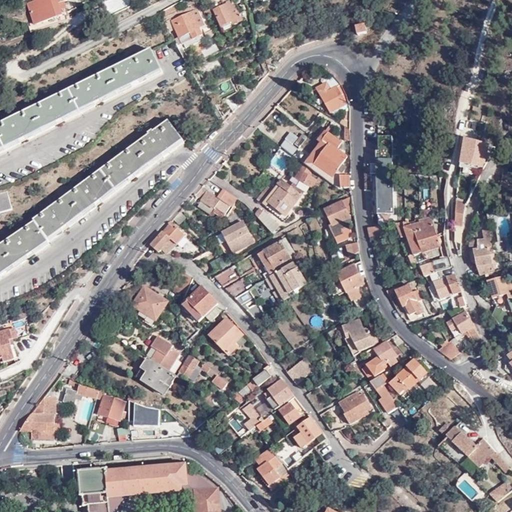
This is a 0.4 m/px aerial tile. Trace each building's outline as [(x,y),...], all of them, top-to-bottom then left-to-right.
[(36,0),(28,3),(35,26),(64,16),(62,11),(59,2),(65,0),(36,0)] [(59,2),(62,11),(68,9),(65,0),(59,2)] [(233,1),(215,9),(223,28),(234,23),(235,26),(243,22),(233,1)] [(196,6),(171,18),(182,43),(203,33),(195,17),(200,14),(196,6)] [(364,24),(355,27),(357,35),(366,32),(364,24)] [(163,74),(153,52),(0,124),(0,152),(31,137),(65,121),(106,101),(143,83),(163,74)] [(331,114),(347,106),(336,85),(339,84),(334,78),(327,82),(327,83),(317,89),(331,114)] [(244,94),(250,88),(247,82),(239,85),(244,94)] [(253,92),(250,88),(244,94),(246,98),(253,92)] [(225,97),(232,112),(233,112),(239,106),(233,93),(225,97)] [(349,109),(347,106),(331,114),(333,117),(349,109)] [(341,124),(345,127),(351,127),(351,125),(346,121),(344,119),(341,124)] [(182,141),(168,121),(34,219),(37,223),(0,247),(0,277),(32,256),(50,244),(48,241),(69,225),(100,202),(136,175),(163,156),(182,141)] [(319,175),(330,182),(333,178),(316,165),(330,146),(324,142),(329,134),(325,131),(318,142),(321,144),(305,165),(319,175)] [(338,189),(350,188),(349,176),(341,177),(345,171),(341,167),(348,157),(338,151),(343,144),(329,134),(324,142),(330,146),(316,165),(333,178),(330,182),(330,183),(338,189)] [(395,215),(393,136),(377,137),(379,215),(395,215)] [(299,150),(286,140),(281,147),(293,157),(299,150)] [(495,148),(465,140),(461,160),(474,164),(483,165),(495,148)] [(282,172),(288,163),(275,154),(269,163),(282,172)] [(363,163),(364,189),(376,189),(375,163),(363,163)] [(305,165),(303,164),(295,179),(312,188),(319,175),(305,165)] [(284,220),(302,196),(294,189),(283,180),(264,205),(284,220)] [(294,189),(302,196),(306,190),(298,183),(294,189)] [(232,207),(237,199),(224,190),(218,198),(202,188),(195,196),(215,209),(216,207),(226,214),(231,206),(232,207)] [(8,191),(0,192),(0,212),(13,209),(8,191)] [(494,198),(484,193),(479,207),(490,209),(494,198)] [(350,218),(351,217),(349,214),(352,212),(349,198),(325,211),(333,226),(330,227),(339,244),(351,238),(351,230),(349,226),(353,224),(350,218)] [(457,203),(455,226),(455,243),(461,244),(463,227),(465,205),(457,203)] [(213,212),(220,217),(223,218),(226,214),(216,207),(215,209),(213,212)] [(256,215),(273,232),(279,224),(261,209),(256,215)] [(173,218),(179,225),(185,217),(179,212),(173,218)] [(416,225),(417,222),(404,222),(395,223),(402,244),(411,242),(415,255),(440,247),(431,220),(416,225)] [(255,242),(244,221),(216,236),(221,246),(227,242),(233,254),(255,242)] [(150,246),(159,253),(162,250),(171,240),(177,245),(185,237),(169,222),(150,246)] [(368,228),(370,241),(374,239),(376,242),(386,239),(382,225),(368,228)] [(495,272),(493,265),(496,264),(493,252),(491,253),(490,246),(492,246),(488,229),(483,230),(484,239),(478,240),(478,249),(468,251),(470,263),(477,267),(479,275),(493,272),(495,272)] [(293,262),(297,260),(283,239),(254,258),(262,273),(258,276),(261,282),(266,279),(293,262)] [(162,250),(166,254),(177,245),(171,240),(162,250)] [(360,252),(358,244),(343,247),(346,261),(360,252)] [(213,271),(228,267),(225,256),(210,260),(213,271)] [(429,275),(450,266),(447,259),(447,257),(419,268),(422,278),(424,277),(429,275)] [(279,303),(299,292),(297,289),(306,284),(293,262),(266,279),(272,288),(277,285),(282,282),(283,286),(279,288),(273,293),(279,303)] [(325,265),(326,272),(334,268),(332,263),(325,265)] [(365,283),(354,265),(337,275),(352,301),(354,300),(356,301),(363,297),(358,287),(365,283)] [(467,307),(450,266),(429,275),(439,301),(449,297),(450,312),(467,307)] [(224,287),(237,278),(229,269),(216,277),(224,287)] [(176,287),(186,292),(193,278),(183,272),(176,287)] [(511,283),(509,275),(489,280),(494,298),(508,294),(510,298),(508,299),(511,311),(511,310),(511,283)] [(226,289),(234,298),(244,292),(250,288),(241,280),(226,289)] [(265,284),(256,289),(262,299),(271,294),(265,284)] [(216,305),(219,302),(203,285),(184,304),(200,320),(207,314),(211,319),(221,310),(216,305)] [(140,311),(156,322),(168,302),(144,287),(132,306),(140,311)] [(409,288),(396,294),(402,308),(406,307),(410,316),(415,313),(416,317),(422,314),(409,288)] [(244,292),(234,298),(244,308),(254,302),(244,292)] [(299,292),(279,303),(280,304),(299,292)] [(246,310),(254,319),(264,312),(256,304),(246,310)] [(507,311),(496,307),(494,314),(504,318),(507,311)] [(152,327),(156,322),(140,311),(138,314),(146,319),(144,322),(152,327)] [(466,332),(473,342),(479,338),(473,328),(475,326),(466,313),(452,322),(460,334),(466,332)] [(310,318),(313,326),(321,324),(318,315),(310,318)] [(12,328),(0,331),(0,359),(4,359),(5,363),(16,359),(10,341),(31,334),(26,318),(10,323),(12,328)] [(234,344),(236,342),(242,337),(243,335),(227,319),(210,336),(230,356),(237,348),(234,344)] [(372,327),(366,330),(361,319),(343,327),(349,340),(346,341),(355,357),(362,354),(360,352),(378,342),(372,327)] [(86,341),(94,346),(100,337),(103,330),(95,326),(86,341)] [(157,351),(152,359),(175,374),(182,363),(177,360),(180,354),(172,349),(174,346),(158,337),(151,347),(157,351)] [(242,337),(236,342),(241,346),(246,341),(242,337)] [(402,353),(392,339),(375,349),(380,357),(363,368),(370,379),(385,369),(383,366),(388,363),(391,366),(398,362),(395,358),(402,353)] [(438,350),(452,359),(458,354),(450,342),(438,350)] [(511,370),(511,350),(503,357),(511,370)] [(194,380),(201,367),(197,365),(200,360),(191,354),(178,375),(182,378),(184,374),(194,380)] [(172,386),(174,382),(177,377),(149,359),(144,368),(150,372),(172,386)] [(302,382),(315,371),(306,359),(292,370),(302,382)] [(415,361),(392,381),(402,392),(407,387),(410,390),(427,374),(415,361)] [(229,382),(206,362),(201,367),(214,379),(212,382),(223,390),(229,382)] [(138,378),(143,381),(150,372),(144,368),(138,378)] [(299,384),(302,382),(292,370),(289,373),(299,384)] [(245,398),(271,376),(266,371),(240,391),(239,392),(245,398)] [(165,395),(172,386),(150,372),(143,381),(165,395)] [(298,385),(299,384),(289,373),(288,374),(298,385)] [(272,377),(271,376),(245,398),(247,397),(272,377)] [(387,411),(399,407),(384,385),(386,383),(380,376),(371,382),(384,399),(381,401),(387,411)] [(294,396),(281,379),(268,390),(272,397),(267,401),(275,410),(294,396)] [(402,392),(392,381),(389,384),(399,395),(402,392)] [(84,395),(97,399),(99,390),(80,384),(77,392),(67,388),(63,400),(75,404),(77,399),(82,400),(84,395)] [(99,390),(97,399),(103,401),(99,415),(121,422),(122,420),(125,422),(128,413),(125,411),(127,402),(107,395),(107,394),(99,390)] [(242,402),(245,398),(239,392),(240,391),(239,390),(234,394),(242,402)] [(359,393),(357,391),(345,398),(348,402),(341,408),(344,414),(343,415),(349,425),(359,420),(357,417),(366,411),(371,408),(361,392),(359,393)] [(143,404),(144,404),(146,395),(136,392),(133,401),(143,404)] [(51,394),(46,395),(40,404),(56,405),(56,398),(51,394)] [(345,398),(338,403),(341,408),(348,402),(345,398)] [(293,404),(301,416),(306,413),(299,401),(293,404)] [(263,416),(252,402),(243,409),(256,423),(263,416)] [(144,407),(131,403),(131,421),(135,422),(135,427),(160,428),(160,412),(144,411),(144,407)] [(301,417),(290,403),(279,411),(290,425),(301,417)] [(56,405),(40,404),(33,414),(56,415),(56,405)] [(357,417),(359,420),(367,414),(366,411),(357,417)] [(33,414),(21,431),(33,432),(33,440),(55,440),(55,433),(56,424),(56,415),(33,414)] [(271,414),(261,423),(265,428),(276,420),(271,414)] [(241,437),(248,431),(235,416),(228,422),(241,437)] [(322,434),(311,417),(297,428),(301,433),(294,438),(302,448),(322,434)] [(180,433),(176,420),(170,421),(174,434),(180,433)] [(454,426),(450,430),(445,426),(440,432),(446,438),(448,437),(454,443),(453,444),(479,468),(490,458),(505,474),(510,469),(483,439),(462,420),(456,427),(454,426)] [(193,436),(194,435),(179,421),(183,437),(193,436)] [(440,445),(454,455),(458,449),(444,439),(440,445)] [(270,448),(254,460),(260,468),(257,471),(262,478),(261,479),(268,488),(288,471),(270,448)] [(468,459),(462,464),(470,474),(476,469),(468,459)] [(110,511),(109,494),(188,486),(196,491),(197,511),(219,511),(217,490),(186,465),(107,471),(107,469),(79,472),(81,497),(82,496),(83,507),(88,507),(88,511),(110,511)] [(288,471),(268,488),(272,492),(285,482),(283,480),(291,475),(288,471)] [(300,484),(292,475),(286,478),(293,489),(300,484)] [(369,487),(369,477),(343,478),(343,488),(369,487)] [(470,499),(477,492),(464,479),(457,486),(470,499)] [(503,483),(510,492),(511,490),(511,484),(508,480),(503,483)] [(491,493),(499,501),(510,492),(503,483),(491,493)] [(110,511),(116,511),(116,508),(125,498),(182,492),(190,499),(191,511),(197,511),(196,491),(188,486),(109,494),(110,511)]
